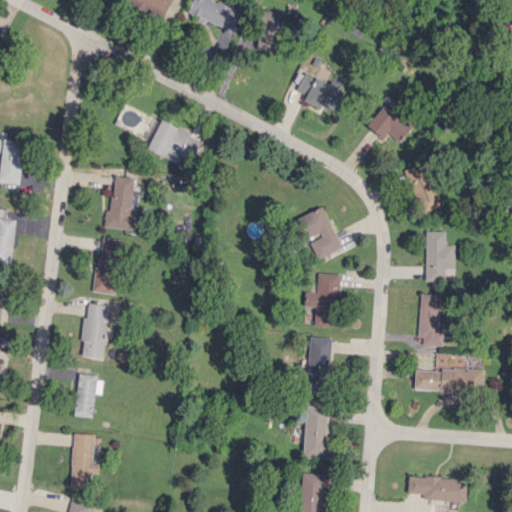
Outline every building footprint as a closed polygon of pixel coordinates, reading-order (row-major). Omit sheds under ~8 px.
[(170,0),(129,0),(161,18),(170,0)] [(235,31),(243,12),(214,0),(191,0),(187,12),(235,31)] [(271,47),(272,28),(295,29),(295,12),(258,10),(257,47),(271,47)] [(303,100),(320,108),(322,105),(333,111),(344,89),(305,70),(296,89),(306,94),(303,100)] [(367,122),(389,146),(408,128),(387,104),(367,122)] [(146,149),(178,163),(181,158),(189,161),(200,138),(160,119),(146,149)] [(0,182),(19,183),(22,140),(0,138),(0,152),(0,153),(0,182)] [(441,206),(423,161),(402,169),(420,214),(441,206)] [(106,227),(140,230),(142,214),(129,213),(133,177),(112,175),(106,227)] [(341,247),(321,206),(293,218),(304,241),(308,239),(317,258),(341,247)] [(14,219),(0,217),(0,261),(10,262),(14,219)] [(444,231),(425,230),(424,279),(453,280),(454,244),(444,244),(444,231)] [(94,291),(115,293),(121,238),(99,236),(94,291)] [(314,325),(337,326),(339,273),(317,272),(316,292),(305,292),(305,305),(315,306),(314,325)] [(442,345),(442,331),(437,331),(439,294),(420,293),(418,344),(442,345)] [(102,357),(108,305),(87,302),(86,316),(83,316),(79,355),(102,357)] [(330,337),(308,336),(307,389),(319,390),(319,380),(329,380),(330,337)] [(413,389),(481,392),(482,370),(414,367),(413,389)] [(93,393),(101,393),(101,376),(76,375),(74,415),(92,416),(93,393)] [(327,406),(304,405),(303,457),(326,458),(327,406)] [(93,434),(72,433),(70,487),(91,487),(91,473),(97,473),(97,461),(92,461),(93,434)] [(322,511),(324,473),(300,472),(298,511),(322,511)] [(408,475),(407,492),(422,493),(422,499),(465,501),(466,478),(408,475)] [(66,511),(87,511),(89,503),(69,499),(66,511)]
